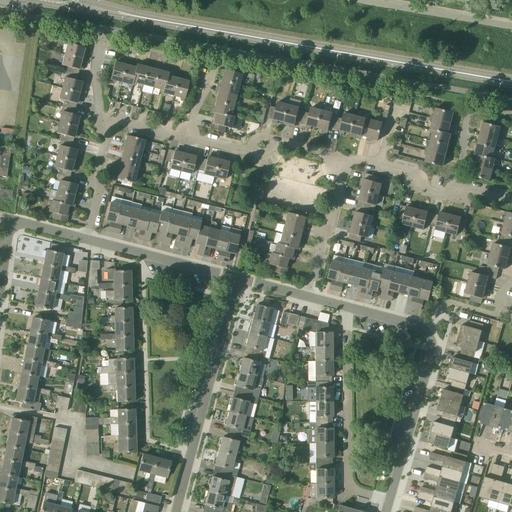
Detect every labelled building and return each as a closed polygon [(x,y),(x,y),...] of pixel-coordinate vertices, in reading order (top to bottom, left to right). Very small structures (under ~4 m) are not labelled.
[(65,55),(82,59),(83,53),(86,54),(87,51),(86,49),(67,44),(65,55)] [(80,65),(82,59),(65,55),(62,65),(67,67),(66,72),(78,75),(79,70),(80,70),(82,69),(83,66),(80,65)] [(121,83),(126,65),(115,62),(110,83),(112,83),(114,82),(114,81),(121,83)] [(136,68),(126,65),(121,83),(127,84),(127,86),(128,87),(131,88),(132,85),(136,68)] [(136,84),(143,85),(147,68),(136,65),(136,68),(132,85),(134,86),(136,85),(136,84)] [(153,88),(158,70),(147,68),(143,85),(149,87),(149,88),(150,90),(153,91),(153,88)] [(169,73),(158,70),(153,88),(159,90),(159,91),(160,93),(162,93),(163,94),(167,76),(168,76),(169,73)] [(239,86),(242,75),(221,70),(220,73),(221,75),(223,75),(221,81),(239,86)] [(66,72),(62,88),(79,93),(81,87),(84,88),(85,85),(83,82),(76,81),(78,75),(66,72)] [(178,79),(168,76),(167,76),(163,94),(162,93),(162,96),(164,97),(166,96),(167,94),(173,96),(178,79)] [(181,101),(184,102),(189,82),(178,79),(173,96),(180,98),(179,99),(181,101)] [(239,86),(221,81),(220,87),(218,87),(216,88),(216,91),(236,97),(239,86)] [(78,99),(79,93),(62,88),(59,99),(65,101),(63,106),(75,109),(76,104),(78,104),(80,103),(81,100),(78,99)] [(236,97),(216,91),(215,94),(216,96),(217,96),(216,102),(233,106),(236,97)] [(216,113),(230,117),(231,116),(233,106),(216,102),(214,108),(211,107),(210,112),(216,114),(216,113)] [(276,108),(271,107),(270,109),(267,118),(273,120),(273,121),(274,123),(278,124),(278,121),(284,123),(289,105),(278,102),(276,108)] [(301,124),(304,112),(299,111),(300,108),(289,105),(284,123),(290,124),(289,127),(293,128),(295,127),(296,123),(301,124)] [(74,115),(75,109),(63,106),(59,123),(77,127),(78,121),(81,122),(82,119),(81,117),(74,115)] [(317,128),(322,110),(311,108),(309,113),(304,112),(301,124),(306,125),(306,126),(307,129),(311,129),(312,127),(317,128)] [(430,118),(451,124),(454,113),(436,108),(434,115),(433,115),(431,115),(430,118)] [(329,128),(334,129),(337,117),(330,116),(331,113),(322,110),(317,128),(323,130),(322,132),(326,133),(328,132),(329,128)] [(210,129),(223,133),(225,127),(231,129),(233,117),(231,116),(230,117),(216,113),(216,114),(214,121),(212,121),(210,129)] [(343,119),(337,117),(334,129),(340,131),(339,132),(341,134),(344,135),(345,132),(351,134),(355,116),(344,113),(343,119)] [(370,126),(365,125),(364,125),(366,119),(355,116),(351,134),(356,135),(356,138),(359,139),(361,138),(362,136),(362,137),(367,138),(370,126)] [(432,123),(431,130),(448,134),(451,124),(430,118),(430,121),(431,123),(432,123)] [(370,126),(367,138),(366,141),(370,141),(372,140),(372,139),(378,141),(383,123),(371,120),(370,126)] [(75,133),(77,127),(59,123),(56,133),(62,135),(61,140),(72,143),(74,138),(75,138),(77,137),(78,134),(75,133)] [(480,134),(501,139),(501,136),(500,134),(499,134),(500,127),(483,123),(480,134)] [(448,134),(431,130),(430,132),(431,134),(432,134),(431,141),(448,145),(451,134),(448,134)] [(500,141),(501,139),(480,134),(478,144),(495,148),(497,142),(498,142),(500,141)] [(142,151),(145,141),(127,136),(126,142),(124,142),(122,143),(122,146),(142,151)] [(71,149),(72,143),(61,140),(57,156),(74,160),(75,155),(79,156),(79,153),(78,151),(71,149)] [(446,156),(448,145),(431,141),(429,147),(428,147),(426,148),(425,151),(446,156)] [(478,155),(495,160),(496,157),(495,155),(493,155),(495,148),(478,144),(475,155),(478,156),(478,155)] [(0,176),(7,177),(8,168),(11,148),(0,146),(0,176)] [(139,162),(142,151),(122,146),(121,149),(122,151),(123,152),(122,157),(139,162)] [(181,172),(185,154),(179,153),(180,150),(177,149),(175,150),(174,151),(169,150),(165,162),(171,163),(170,169),(181,172)] [(443,167),(446,156),(425,151),(425,153),(426,155),(427,155),(425,162),(443,167)] [(198,170),(201,158),(196,157),(196,156),(195,154),(192,153),(191,156),(185,154),(181,172),(191,174),(193,169),(198,170)] [(214,177),(218,160),(213,158),(213,155),(210,154),(208,156),(207,160),(201,158),(198,170),(204,171),(203,174),(214,177)] [(478,156),(475,166),(495,171),(496,168),(495,167),(493,166),(495,160),(478,155),(478,156)] [(73,167),(74,160),(57,156),(54,167),(60,169),(58,175),(70,178),(71,172),(73,172),(75,171),(75,168),(73,167)] [(136,172),(139,162),(122,157),(120,163),(119,163),(117,164),(116,167),(136,172)] [(232,176),(235,164),(229,163),(230,161),(228,159),(225,158),(224,161),(218,160),(214,177),(225,180),(226,174),(232,176)] [(495,173),(495,171),(475,166),(472,177),(490,181),(491,174),(493,174),(495,173)] [(134,183),(136,172),(116,167),(115,170),(117,172),(118,172),(116,179),(134,183)] [(376,182),(377,177),(366,174),(364,179),(363,179),(361,180),(360,184),(363,184),(361,190),(379,195),(382,184),(376,182)] [(68,183),(70,178),(58,175),(57,180),(60,181),(57,191),(74,196),(76,190),(79,191),(80,187),(79,185),(68,183)] [(18,189),(27,191),(28,185),(20,183),(18,189)] [(0,197),(12,198),(13,189),(1,189),(0,197)] [(376,206),(379,195),(361,190),(360,196),(357,195),(356,199),(357,201),(359,201),(357,207),(369,210),(370,204),(376,206)] [(57,191),(54,201),(69,205),(68,206),(74,208),(75,204),(73,202),(74,196),(57,191)] [(65,222),(68,206),(69,205),(54,201),(52,200),(48,212),(54,214),(53,219),(66,223),(66,222),(65,222)] [(116,224),(121,206),(110,203),(105,221),(116,224)] [(413,227),(417,210),(412,208),(412,205),(409,204),(407,206),(406,207),(401,206),(398,217),(403,219),(402,224),(413,227)] [(126,226),(131,208),(121,206),(116,224),(126,226)] [(165,238),(166,233),(171,215),(172,210),(170,208),(164,206),(162,207),(161,212),(157,230),(161,231),(159,236),(165,238)] [(144,237),(145,237),(146,231),(152,210),(142,207),(141,211),(136,229),(146,231),(144,237)] [(367,215),(369,210),(357,207),(356,212),(354,211),(352,213),(352,216),(354,217),(353,223),(370,227),(373,216),(367,215)] [(141,211),(131,208),(126,226),(136,229),(141,211)] [(431,226),(434,214),(428,213),(428,211),(427,209),(424,208),(423,211),(417,210),(413,227),(424,230),(425,224),(431,226)] [(152,210),(146,231),(145,237),(149,238),(151,233),(156,234),(157,230),(161,212),(152,210)] [(446,233),(451,215),(445,214),(446,211),(442,210),(440,211),(439,215),(434,214),(431,226),(436,227),(435,230),(446,233)] [(285,224),(305,229),(306,226),(304,224),(303,224),(305,218),(287,213),(285,224)] [(451,215),(446,233),(457,235),(458,230),(464,231),(467,220),(461,218),(462,217),(461,215),(457,214),(456,217),(451,215)] [(176,235),(181,217),(171,215),(166,233),(176,235)] [(185,243),(186,238),(191,220),(181,217),(176,235),(186,238),(184,243),(185,243)] [(191,220),(186,238),(185,243),(190,244),(191,239),(196,240),(200,226),(201,222),(191,220)] [(220,231),(214,230),(216,225),(215,223),(211,222),(210,229),(205,247),(215,249),(220,231)] [(367,238),(370,227),(353,223),(351,228),(348,228),(348,231),(349,233),(350,234),(349,239),(360,242),(362,237),(367,238)] [(511,225),(505,223),(500,239),(511,242),(511,225)] [(304,232),(305,229),(285,224),(282,234),(299,239),(301,233),(302,233),(304,232)] [(240,234),(241,230),(223,225),(222,229),(240,234)] [(205,247),(210,229),(200,226),(196,240),(195,244),(199,245),(198,250),(203,252),(205,247)] [(223,257),(224,257),(225,252),(230,234),(220,231),(215,249),(224,252),(223,257)] [(230,234),(225,252),(224,257),(229,258),(230,253),(235,254),(240,236),(230,234)] [(298,245),(299,239),(282,234),(279,244),(279,245),(294,249),(293,249),(299,251),(300,247),(299,245),(298,245)] [(509,254),(511,243),(511,242),(500,239),(499,245),(493,243),(490,254),(511,259),(511,256),(510,254),(509,254)] [(276,244),(274,254),(273,255),(288,258),(288,259),(294,260),(295,257),(294,255),(292,254),(293,249),(294,249),(279,245),(279,244),(276,244)] [(69,256),(63,254),(46,251),(43,265),(60,268),(61,266),(61,262),(68,263),(69,256)] [(286,266),(288,259),(288,258),(273,255),(274,254),(271,253),(268,265),(274,266),(272,272),(284,275),(286,266)] [(510,262),(511,259),(490,254),(486,271),(498,274),(499,268),(505,270),(507,263),(508,264),(510,262)] [(343,263),(344,258),(334,256),(333,260),(328,279),(338,281),(343,263)] [(79,260),(78,271),(87,271),(87,260),(79,260)] [(99,270),(99,261),(90,260),(89,275),(88,287),(99,286),(99,284),(97,284),(97,270),(99,270)] [(352,266),(343,263),(338,281),(348,284),(352,266)] [(69,267),(61,266),(60,268),(43,265),(40,278),(57,282),(60,270),(68,272),(69,267)] [(348,284),(358,286),(362,268),(352,266),(348,284)] [(358,286),(368,289),(372,271),(362,268),(358,286)] [(114,286),(131,285),(130,271),(115,272),(115,270),(115,269),(107,269),(107,280),(113,280),(113,284),(107,284),(107,289),(113,289),(114,289),(114,286)] [(382,294),(387,295),(393,272),(383,270),(382,273),(378,288),(379,288),(383,289),(382,294)] [(378,288),(382,273),(372,271),(368,289),(367,294),(372,296),(373,290),(378,292),(379,288),(378,288)] [(496,280),(498,274),(486,271),(485,276),(471,272),(468,283),(485,288),(487,282),(488,282),(490,281),(491,278),(496,280)] [(398,293),(403,275),(393,272),(387,295),(388,296),(389,290),(398,293)] [(408,295),(413,277),(403,275),(398,293),(408,295)] [(418,298),(423,280),(413,277),(408,295),(418,298)] [(55,293),(57,282),(40,278),(37,292),(55,296),(55,293)] [(429,301),(431,291),(433,283),(423,280),(418,298),(429,301)] [(484,293),(485,288),(468,283),(465,294),(471,296),(470,301),(481,304),(483,299),(484,299),(486,298),(487,294),(484,293)] [(105,300),(114,300),(131,300),(131,285),(114,286),(114,289),(113,289),(113,291),(104,291),(105,300)] [(63,295),(55,293),(55,296),(37,292),(35,306),(52,309),(53,302),(60,304),(61,299),(62,300),(63,295)] [(273,310),(265,308),(256,305),(253,319),(270,324),(273,310)] [(68,312),(67,319),(81,322),(82,309),(74,307),(73,313),(68,312)] [(107,318),(108,323),(115,323),(132,322),(132,308),(114,309),(114,316),(107,316),(107,318)] [(289,314),(283,312),(280,324),(286,326),(286,324),(289,314)] [(320,312),(318,320),(328,322),(329,314),(320,312)] [(296,327),(299,316),(289,314),(286,324),(296,327)] [(302,330),(305,318),(299,316),(296,327),(296,328),(302,330)] [(47,333),(48,330),(50,322),(32,318),(29,332),(47,336),(47,333)] [(308,331),(311,319),(305,318),(302,330),(308,331)] [(81,324),(81,322),(67,319),(65,327),(80,330),(81,324)] [(266,337),(270,324),(253,319),(249,333),(266,337)] [(328,324),(311,319),(308,331),(309,332),(309,347),(315,347),(332,347),(332,333),(319,333),(320,329),(328,329),(328,324)] [(479,341),(482,331),(484,325),(470,321),(468,327),(462,325),(459,335),(479,341)] [(116,337),(132,336),(132,322),(115,323),(115,334),(109,334),(109,340),(115,339),(116,337)] [(55,335),(47,333),(47,336),(29,332),(27,345),(44,349),(46,338),(54,340),(55,335)] [(262,351),(266,337),(249,333),(245,347),(250,348),(248,354),(261,357),(264,358),(266,352),(262,351)] [(476,352),(479,341),(459,335),(456,346),(462,348),(460,353),(475,358),(479,359),(481,353),(476,352)] [(116,337),(115,339),(115,351),(133,351),(132,336),(116,337)] [(44,349),(27,345),(24,359),(41,363),(42,360),(44,349)] [(315,362),(332,361),(332,347),(315,347),(315,362)] [(452,357),(449,368),(470,373),(475,358),(460,353),(459,359),(452,357)] [(256,377),(261,357),(248,354),(247,360),(242,358),(239,372),(256,377)] [(49,362),(42,360),(41,363),(24,359),(21,373),(38,377),(41,366),(48,367),(49,362)] [(107,374),(134,373),(133,359),(108,360),(108,368),(101,368),(101,373),(101,374),(107,374)] [(315,382),(328,382),(328,376),(332,376),(332,361),(315,362),(315,382)] [(466,390),(470,373),(449,368),(446,378),(453,380),(451,386),(466,390)] [(263,379),(256,377),(239,372),(235,386),(240,387),(238,394),(257,399),(263,379)] [(36,390),(36,388),(38,377),(21,373),(18,387),(36,390)] [(117,388),(134,387),(134,373),(107,374),(108,385),(110,385),(110,391),(117,390),(117,388)] [(68,374),(67,383),(73,384),(75,375),(68,374)] [(315,402),(333,402),(332,388),(328,388),(328,382),(315,382),(315,402)] [(461,406),(466,390),(451,386),(450,391),(443,389),(440,400),(461,406)] [(43,389),(36,388),(36,390),(18,387),(15,401),(23,403),(22,408),(22,407),(21,408),(39,412),(41,404),(33,402),(35,393),(42,394),(43,389)] [(117,388),(117,390),(117,402),(134,401),(134,387),(117,388)] [(257,399),(238,394),(237,399),(232,398),(228,412),(246,417),(249,403),(256,405),(258,399),(257,399)] [(61,410),(64,397),(57,396),(55,408),(61,410)] [(64,397),(61,410),(67,411),(70,399),(64,397)] [(495,405),(494,405),(488,426),(498,429),(504,408),(506,401),(497,398),(495,405)] [(72,412),(80,413),(82,401),(75,400),(72,412)] [(457,422),(461,406),(440,400),(437,410),(444,412),(442,418),(457,422)] [(333,417),(333,402),(315,402),(315,403),(309,403),(309,413),(315,413),(315,423),(328,423),(328,417),(333,417)] [(478,423),(479,423),(488,426),(494,405),(484,402),(478,423)] [(498,429),(509,432),(511,419),(511,410),(504,408),(498,429)] [(110,419),(98,419),(98,424),(98,425),(118,425),(135,424),(135,410),(117,410),(117,418),(110,418),(110,419)] [(245,418),(246,417),(228,412),(225,426),(229,427),(228,433),(244,437),(248,438),(253,420),(245,418)] [(452,438),(457,422),(442,418),(440,423),(434,422),(431,432),(452,438)] [(26,436),(27,434),(29,422),(12,419),(9,433),(26,436)] [(315,423),(315,443),(333,443),(333,429),(328,429),(328,423),(315,423)] [(135,424),(118,425),(118,436),(112,436),(112,441),(118,441),(118,438),(136,438),(135,424)] [(53,433),(65,436),(67,430),(54,427),(53,433)] [(449,449),(452,438),(431,432),(428,443),(449,449)] [(32,444),(33,440),(34,435),(27,434),(26,436),(9,433),(6,446),(23,450),(25,442),(32,444)] [(65,436),(53,433),(52,439),(64,442),(65,436)] [(243,444),(244,437),(228,433),(226,439),(222,438),(218,452),(236,456),(239,443),(243,444)] [(118,438),(118,441),(119,453),(136,452),(136,438),(118,438)] [(52,439),(51,445),(63,448),(64,442),(52,439)] [(469,450),(471,443),(459,440),(457,446),(469,450)] [(333,457),(333,443),(315,443),(309,443),(309,464),(328,464),(328,458),(333,457)] [(49,451),(62,454),(63,448),(51,445),(49,451)] [(21,461),(23,450),(6,446),(3,460),(20,463),(21,461)] [(60,460),(62,454),(49,451),(48,458),(60,460)] [(234,462),(236,456),(218,452),(215,466),(219,467),(218,473),(236,478),(236,477),(240,464),(234,462)] [(452,458),(445,456),(431,452),(430,458),(444,462),(443,467),(463,472),(463,473),(469,474),(472,464),(466,462),(452,458)] [(466,462),(468,456),(454,452),(452,458),(466,462)] [(153,475),(158,458),(143,454),(139,471),(150,474),(148,481),(154,482),(155,475),(153,475)] [(59,466),(60,460),(48,458),(47,464),(59,466)] [(153,475),(155,475),(166,478),(171,461),(158,458),(153,475)] [(28,462),(21,461),(20,463),(3,460),(0,474),(18,477),(20,466),(27,468),(28,462)] [(58,472),(59,466),(47,464),(46,470),(58,472)] [(309,470),(316,470),(316,484),(333,484),(333,470),(328,470),(328,464),(309,464),(309,470)] [(489,500),(499,465),(493,464),(489,478),(485,477),(486,477),(484,477),(479,497),(489,500)] [(499,503),(505,483),(501,482),(505,467),(499,465),(489,500),(499,503)] [(463,473),(463,472),(443,467),(441,471),(427,467),(426,472),(460,483),(463,473)] [(57,479),(58,472),(46,470),(44,476),(57,479)] [(74,482),(80,484),(83,472),(77,470),(74,482)] [(87,485),(90,473),(83,472),(80,484),(87,485)] [(458,492),(460,483),(426,472),(424,478),(438,482),(437,487),(458,492)] [(96,475),(90,473),(87,485),(93,487),(96,475)] [(231,497),(239,499),(244,479),(236,477),(236,478),(218,473),(216,479),(212,478),(208,492),(231,497)] [(15,489),(18,477),(0,474),(0,475),(0,488),(15,491),(15,489)] [(509,506),(511,495),(511,474),(509,484),(505,483),(499,503),(497,509),(507,511),(509,506)] [(96,475),(93,487),(99,489),(102,476),(96,475)] [(99,489),(105,490),(108,478),(102,476),(99,489)] [(273,485),(275,477),(266,476),(265,483),(273,485)] [(108,478),(105,490),(111,492),(115,480),(108,478)] [(120,481),(115,480),(111,492),(117,493),(120,481)] [(117,493),(123,495),(126,483),(120,481),(117,493)] [(128,496),(132,484),(126,483),(123,495),(128,496)] [(266,504),(271,486),(264,484),(259,503),(266,504)] [(333,484),(316,484),(311,484),(311,498),(307,498),(307,505),(316,505),(316,504),(329,504),(329,498),(333,498),(333,484)] [(455,502),(458,492),(437,487),(436,491),(421,487),(420,492),(455,502)] [(23,490),(15,489),(15,491),(0,488),(0,502),(12,505),(14,494),(22,495),(23,490)] [(229,511),(233,498),(231,497),(208,492),(205,506),(209,507),(207,511),(229,511)] [(449,511),(451,511),(455,502),(420,492),(418,498),(432,502),(431,507),(449,511)] [(148,493),(146,501),(159,504),(161,497),(148,493)] [(34,510),(37,496),(29,494),(28,497),(26,508),(34,510)] [(60,506),(62,500),(57,498),(55,505),(58,506),(56,511),(70,511),(71,509),(60,506)] [(56,511),(58,506),(55,505),(44,502),(40,511),(56,511)]
